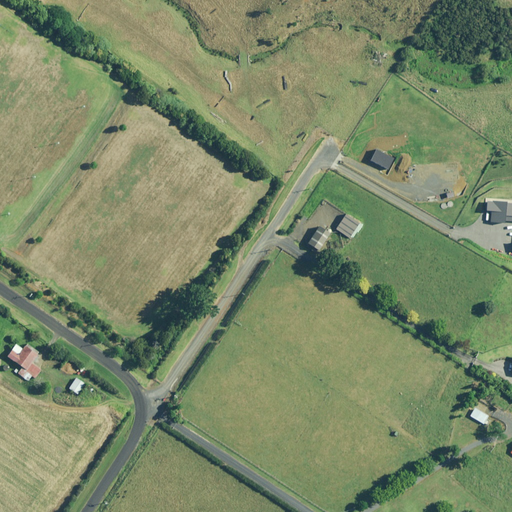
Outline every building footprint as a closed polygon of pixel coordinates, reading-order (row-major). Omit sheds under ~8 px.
[(359,223),(345,214),(335,229),(349,238),(359,223)] [(329,234),(318,227),(307,244),(318,251),(329,234)] [(22,349),(15,345),(7,357),(22,367),(17,374),(28,381),(31,376),(35,378),(40,370),(30,363),(36,354),(24,346),(22,349)] [(84,383),(75,378),(69,389),(78,394),(84,383)] [(472,416),(487,425),(491,420),(485,416),(487,414),(477,408),(472,416)]
